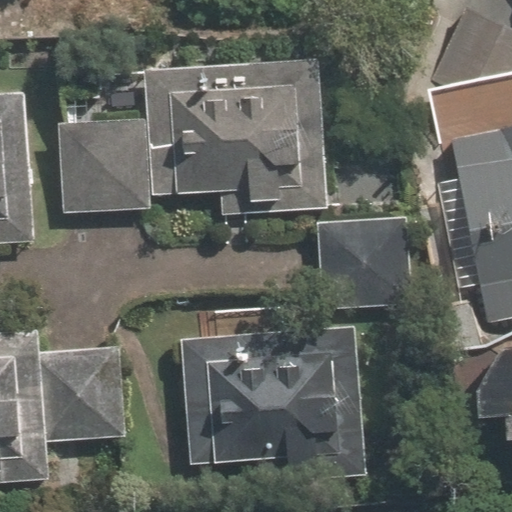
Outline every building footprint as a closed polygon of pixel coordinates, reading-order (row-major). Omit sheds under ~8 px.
[(331,207),(323,59),(150,68),(152,117),(61,123),(67,213),(150,208),(149,194),(226,190),(227,213),(331,207)] [(439,146),(453,143),(494,326),(511,322),(511,84),(444,99),(430,102),(439,146)] [(28,91),(0,91),(0,243),(36,242),(28,91)] [(411,217),(322,216),(322,311),(411,312),(411,217)] [(262,457),(264,482),(369,477),(361,323),(310,325),(311,346),(255,349),(255,335),(188,339),(194,461),(262,457)] [(0,487),(101,489),(101,460),(51,460),(51,441),(125,441),(126,354),(0,353),(0,487)]
